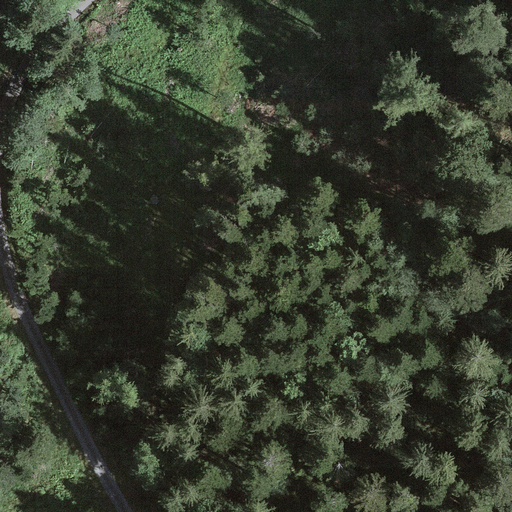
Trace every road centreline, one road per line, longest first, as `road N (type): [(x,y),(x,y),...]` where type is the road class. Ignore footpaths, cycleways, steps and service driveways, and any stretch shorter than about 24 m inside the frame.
road 1 (unclassified): [(126,511),(50,369),(0,237)]
road 2 (unclassified): [(0,112),(40,44),(85,0)]
